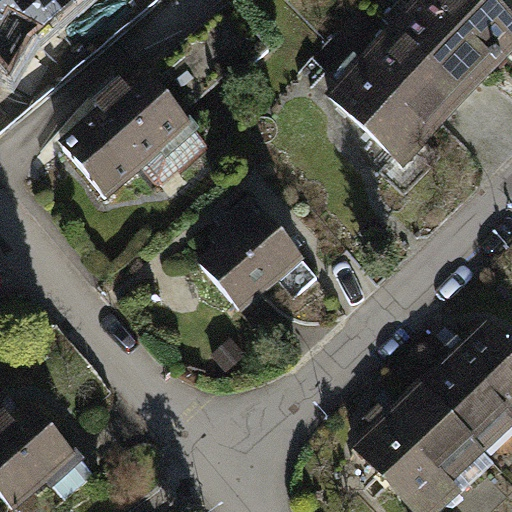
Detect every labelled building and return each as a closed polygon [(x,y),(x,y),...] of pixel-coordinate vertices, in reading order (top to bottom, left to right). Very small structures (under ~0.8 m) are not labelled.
[(0,0),(0,48),(3,52),(67,0),(0,0)] [(511,39),(469,0),(416,0),(326,95),(402,166),(511,50),(511,39)] [(84,120),(49,151),(100,207),(183,134),(132,76),(114,92),(109,86),(78,113),(84,120)] [(206,252),(187,267),(231,320),(294,269),(239,202),(211,225),(217,231),(200,245),(206,252)] [(511,341),(486,315),(422,378),(497,454),(511,439),(511,341)] [(415,511),(437,511),(497,454),(422,378),(351,447),(415,511)] [(34,403),(0,430),(0,488),(17,510),(50,484),(56,490),(85,467),(34,403)]
